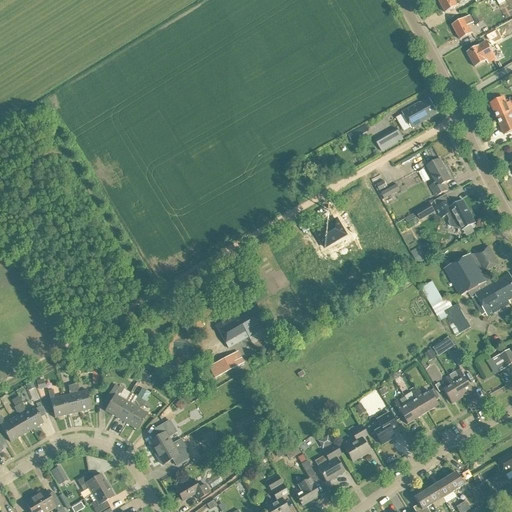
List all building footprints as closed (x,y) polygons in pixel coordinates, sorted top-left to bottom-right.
[(437,0),(446,14),(458,7),(453,0),(437,0)] [(492,11),(496,9),(497,8),(493,0),(487,0),(485,1),(490,12),(492,11)] [(473,24),(470,17),(452,26),(460,41),(472,35),(468,27),(473,24)] [(486,37),(491,46),(502,40),(497,31),(486,37)] [(480,46),(467,54),(475,68),(487,62),(488,64),(496,60),(486,42),(480,46)] [(498,120),(511,113),(511,102),(507,105),(504,99),(491,104),(498,120)] [(436,112),(429,100),(420,105),(420,104),(403,113),(412,129),(433,117),(431,115),(436,112)] [(511,113),(498,120),(504,135),(511,132),(511,113)] [(390,132),(385,135),(386,136),(392,147),(403,141),(397,129),(396,129),(390,132)] [(430,186),(432,191),(436,198),(447,191),(444,185),(451,181),(440,160),(427,167),(435,183),(430,186)] [(384,182),(376,186),(380,192),(387,188),(384,182)] [(400,191),(397,185),(381,194),(384,200),(400,191)] [(349,214),(357,228),(376,217),(377,218),(383,215),(377,205),(371,209),(367,201),(360,205),(361,207),(349,214)] [(438,207),(436,209),(442,219),(449,215),(451,218),(450,221),(453,228),(459,230),(458,230),(459,231),(462,232),(475,224),(472,219),(463,202),(450,209),(447,203),(438,207)] [(421,221),(435,213),(430,204),(416,212),(421,221)] [(406,220),(407,224),(417,218),(415,215),(406,220)] [(337,221),(316,233),(325,249),(346,236),(337,221)] [(374,229),(380,241),(390,235),(384,224),(374,229)] [(303,242),(287,251),(302,277),(318,268),(303,242)] [(476,296),(483,310),(487,317),(493,314),(511,304),(509,301),(511,299),(511,278),(509,274),(491,284),(485,273),(499,265),(496,261),(492,253),(489,247),(472,256),(471,255),(444,270),(459,296),(460,298),(468,293),(471,299),(473,298),(476,296)] [(450,317),(454,324),(459,335),(461,334),(471,329),(467,321),(466,321),(458,306),(453,308),(448,298),(447,297),(446,297),(442,299),(436,288),(424,294),(438,317),(439,316),(442,321),(450,317)] [(249,338),(260,332),(250,314),(238,321),(235,315),(215,327),(216,328),(229,350),(248,338),(249,338)] [(189,335),(203,327),(197,317),(183,325),(189,335)] [(444,341),(432,349),(437,357),(454,347),(451,342),(449,338),(444,341)] [(431,350),(424,355),(428,362),(436,358),(431,350)] [(511,352),(511,353),(510,350),(493,360),(500,372),(511,365),(511,352)] [(458,351),(452,355),(459,367),(466,363),(458,351)] [(237,354),(210,368),(215,377),(235,367),(242,363),(237,354)] [(460,380),(454,384),(453,385),(462,399),(473,392),(459,371),(456,373),(460,380)] [(453,385),(454,384),(449,377),(445,379),(450,386),(443,391),(452,405),(462,399),(453,385)] [(31,384),(25,387),(31,398),(37,395),(31,384)] [(73,386),(79,413),(92,410),(87,391),(79,393),(77,384),(73,386)] [(438,384),(434,386),(439,393),(443,390),(438,384)] [(70,396),(62,397),(67,416),(79,413),(73,386),(68,387),(70,396)] [(105,412),(116,418),(126,402),(119,398),(124,390),(119,387),(105,412)] [(384,388),(378,392),(381,397),(387,394),(384,388)] [(418,389),(414,391),(427,413),(438,406),(429,392),(422,396),(418,389)] [(433,389),(430,392),(434,398),(435,400),(439,398),(437,396),(433,389)] [(67,416),(62,397),(55,399),(53,390),(48,392),(54,419),(67,416)] [(404,397),(409,404),(417,419),(427,413),(414,391),(411,393),(404,397)] [(374,404),(377,409),(384,405),(377,393),(370,397),(374,404)] [(137,398),(130,394),(126,402),(116,418),(127,425),(141,401),(137,398)] [(174,406),(178,409),(182,409),(186,405),(180,400),(174,406)] [(141,401),(127,425),(138,431),(148,415),(141,411),(145,403),(141,401)] [(407,425),(417,419),(409,404),(401,409),(397,401),(394,403),(407,425)] [(18,406),(32,430),(43,424),(33,407),(27,411),(22,404),(18,406)] [(18,416),(12,420),(21,437),(32,430),(18,406),(14,409),(18,416)] [(381,429),(374,433),(382,446),(395,438),(391,431),(396,428),(388,414),(376,421),(381,429)] [(21,437),(12,420),(5,424),(0,416),(0,426),(10,443),(21,437)] [(251,419),(243,424),(246,430),(255,425),(251,419)] [(152,451),(155,455),(172,445),(168,438),(176,433),(169,422),(155,430),(159,437),(149,443),(152,451)] [(367,436),(361,426),(350,432),(356,441),(344,449),(352,463),(360,458),(363,456),(363,457),(370,453),(361,439),(367,436)] [(332,444),(330,440),(327,436),(318,442),(322,450),(323,449),(326,447),(328,449),(331,447),(330,445),(332,444)] [(180,440),(172,445),(155,455),(157,459),(162,466),(173,460),(176,467),(191,458),(180,440)] [(341,456),(335,446),(323,453),(329,462),(317,469),(326,483),(343,473),(335,459),(341,456)] [(280,448),(274,452),(278,459),(285,455),(280,448)] [(296,448),(291,451),(294,457),(300,454),(296,448)] [(511,452),(498,461),(500,464),(498,466),(501,473),(504,471),(506,475),(511,471),(511,452)] [(264,456),(258,461),(262,466),(268,462),(264,456)] [(301,492),(295,496),(302,507),(319,497),(313,486),(319,483),(317,479),(311,470),(306,462),(301,465),(305,474),(309,480),(306,482),(298,487),(301,492)] [(53,477),(62,472),(59,467),(50,472),(53,477)] [(463,486),(455,473),(445,479),(453,492),(463,486)] [(88,489),(92,495),(108,486),(101,475),(93,480),(90,474),(77,482),(83,492),(88,489)] [(270,491),(271,491),(277,501),(265,508),(267,511),(288,511),(281,499),(288,495),(282,484),(277,476),(265,483),(270,491)] [(442,499),(453,492),(445,479),(434,486),(442,499)] [(198,490),(193,480),(176,490),(183,502),(197,494),(200,500),(210,493),(205,486),(198,490)] [(108,486),(92,495),(96,502),(91,505),(95,511),(101,511),(109,507),(106,502),(114,497),(108,486)] [(434,486),(424,492),(432,505),(442,499),(434,486)] [(494,489),(486,496),(492,502),(500,495),(494,489)] [(48,511),(55,508),(57,511),(64,511),(56,498),(51,501),(45,491),(35,497),(43,511),(48,511)] [(432,505),(424,492),(414,499),(418,505),(413,509),(414,511),(427,511),(426,509),(432,505)] [(43,511),(35,497),(25,503),(30,511),(43,511)] [(84,501),(74,507),(77,511),(79,511),(87,507),(84,501)] [(461,506),(464,511),(466,511),(470,510),(465,503),(461,506)]
